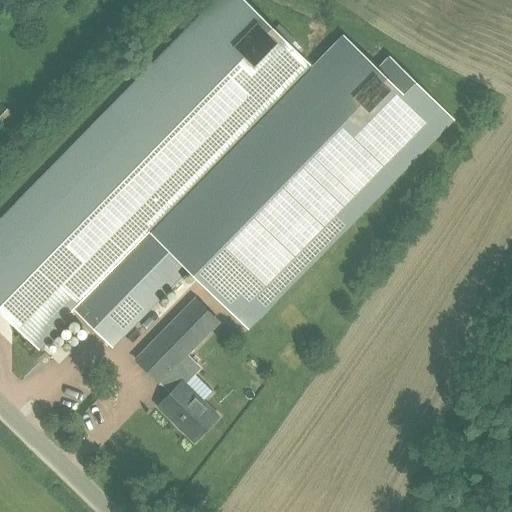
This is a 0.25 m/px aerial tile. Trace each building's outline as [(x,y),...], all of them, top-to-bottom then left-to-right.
[(0,310),(38,348),(75,310),(147,236),(312,67),(245,0),(213,0),(0,217),(0,310)] [(147,236),(184,273),(192,265),(240,313),(442,107),(389,56),(376,69),(343,35),(312,67),(147,236)] [(453,119),(442,107),(240,313),(252,324),(453,119)] [(147,236),(75,310),(113,346),(184,273),(147,236)] [(196,298),(163,331),(186,354),(218,321),(196,298)] [(164,376),(186,354),(163,331),(136,359),(159,381),(164,376)] [(175,388),(158,405),(195,440),(219,416),(184,382),(199,366),(187,354),(165,376),(175,388)]
